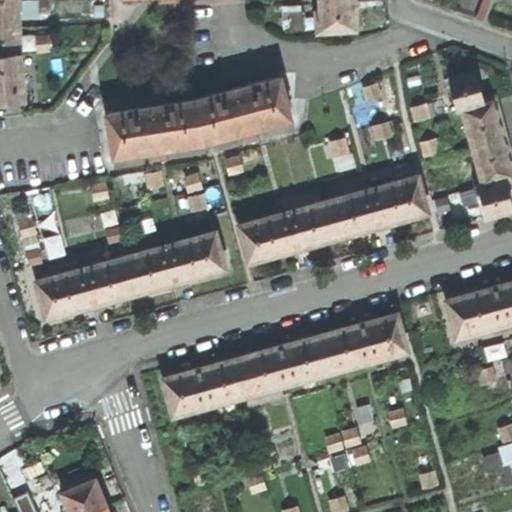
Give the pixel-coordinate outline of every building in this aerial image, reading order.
[(0,0),(0,26),(18,26),(16,0),(0,0)] [(36,0),(36,12),(49,13),(48,0),(36,0)] [(491,1),(488,0),(481,0),(475,17),(484,20),(491,1)] [(318,30),(353,28),(352,12),(351,1),(319,3),(319,13),(317,13),(318,30)] [(290,29),(302,28),(300,4),(288,4),(290,29)] [(0,53),(19,52),(18,26),(0,26),(0,53)] [(38,50),(51,49),(50,36),(38,37),(38,50)] [(0,103),(23,101),(19,52),(0,53),(0,103)] [(456,109),(461,107),(483,101),(474,70),(461,73),(447,77),(456,109)] [(224,91),(193,99),(201,143),(240,133),(242,138),(247,137),(254,135),(253,130),(291,120),(280,76),(246,85),(244,78),(222,83),(224,91)] [(414,119),(429,115),(426,102),(425,102),(424,96),(417,97),(419,103),(411,105),(414,119)] [(104,113),(111,158),(149,151),(150,157),(158,156),(165,155),(164,149),(201,143),(193,99),(162,104),(161,97),(137,101),(138,107),(104,113)] [(461,107),(471,145),(503,136),(497,116),(492,99),(483,101),(461,107)] [(471,145),(482,183),(504,177),(511,174),(511,168),(508,154),(503,136),(471,145)] [(387,222),(426,211),(417,175),(237,225),(247,261),(296,248),(387,222)] [(499,212),(511,208),(511,207),(504,177),(482,183),(477,184),(485,216),(499,212)] [(184,279),(224,268),(214,232),(35,281),(45,317),(87,306),(184,279)] [(445,301),(455,338),(511,321),(511,282),(491,289),(445,301)] [(172,416),(406,352),(396,315),(358,326),(284,346),(200,369),(163,379),(172,416)] [(335,468),(350,465),(344,438),(329,442),(335,468)] [(511,441),(482,452),(488,469),(499,465),(507,486),(511,484),(511,441)] [(61,494),(68,511),(95,511),(106,508),(100,493),(94,481),(61,494)]
